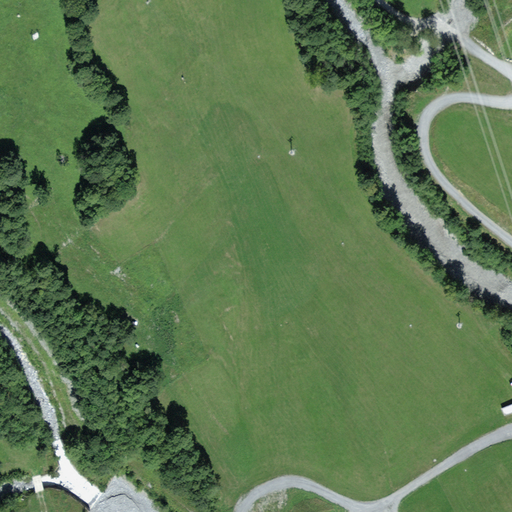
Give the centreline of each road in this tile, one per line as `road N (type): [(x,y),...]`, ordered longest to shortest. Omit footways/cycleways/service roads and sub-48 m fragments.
road 1 (track): [(511,244),(429,165),(418,122),(447,98),(511,97)]
road 2 (track): [(511,433),(363,511)]
road 3 (track): [(511,75),(439,24),(402,20),(378,0)]
road 4 (track): [(240,511),(263,489),(288,482),(366,510)]
